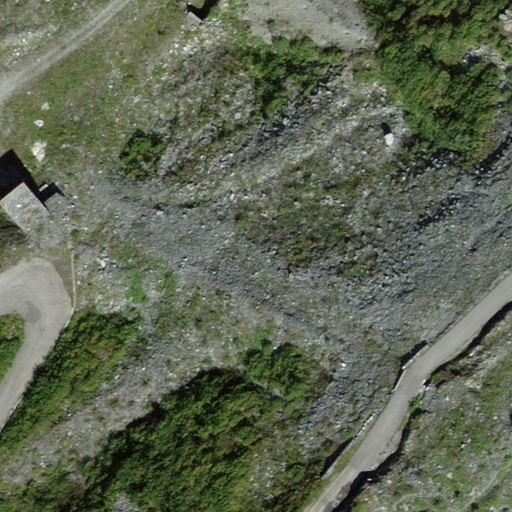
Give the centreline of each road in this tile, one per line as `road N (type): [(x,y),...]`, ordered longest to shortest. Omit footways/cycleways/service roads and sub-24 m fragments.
road 1 (track): [(511,285),(413,373),(378,437),(314,511)]
road 2 (track): [(0,413),(24,374),(51,298),(30,284),(0,298)]
road 3 (track): [(0,82),(122,0)]
